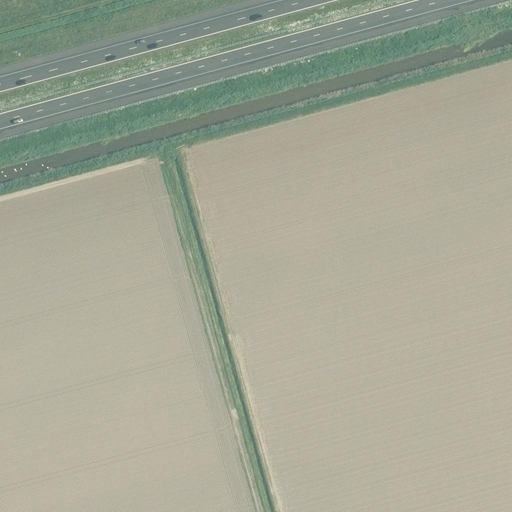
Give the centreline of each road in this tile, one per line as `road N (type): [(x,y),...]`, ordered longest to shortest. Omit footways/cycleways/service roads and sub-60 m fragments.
road 1 (motorway): [(0,119),(437,0)]
road 2 (motorway): [(300,0),(0,82)]
